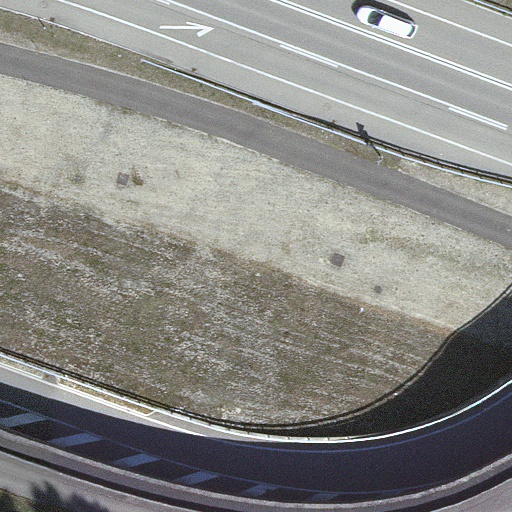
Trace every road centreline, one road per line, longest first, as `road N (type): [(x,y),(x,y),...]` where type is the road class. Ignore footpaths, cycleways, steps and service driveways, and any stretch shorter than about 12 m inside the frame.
road 1 (trunk): [(0,388),(167,448),(279,472),(387,470),(466,446),(511,421)]
road 2 (trunk): [(0,478),(100,511),(511,508)]
road 3 (trunk): [(281,0),(511,86)]
road 4 (track): [(0,468),(139,511)]
